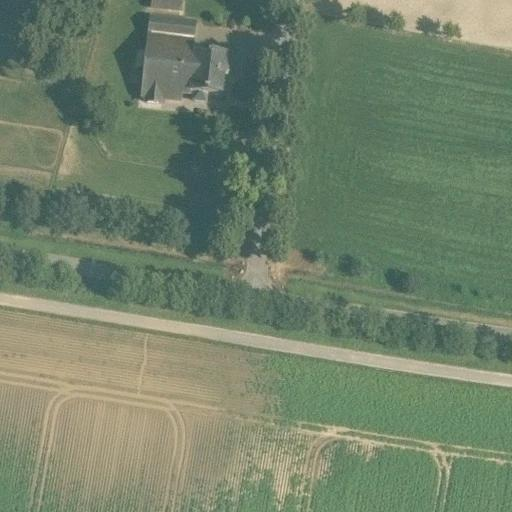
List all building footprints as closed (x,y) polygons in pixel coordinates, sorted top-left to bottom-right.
[(174,0),(154,0),(153,9),(173,12),(174,0)] [(193,26),(152,21),(150,37),(168,39),(191,41),(193,26)] [(190,57),(167,54),(168,39),(150,37),(143,100),(146,100),(145,105),(161,107),(162,102),(178,103),(179,95),(190,96),(194,57),(190,57)] [(191,41),(168,39),(167,54),(190,57),(191,41)] [(225,60),(194,57),(190,96),(194,97),(193,103),(205,105),(206,98),(221,99),(225,60)]
